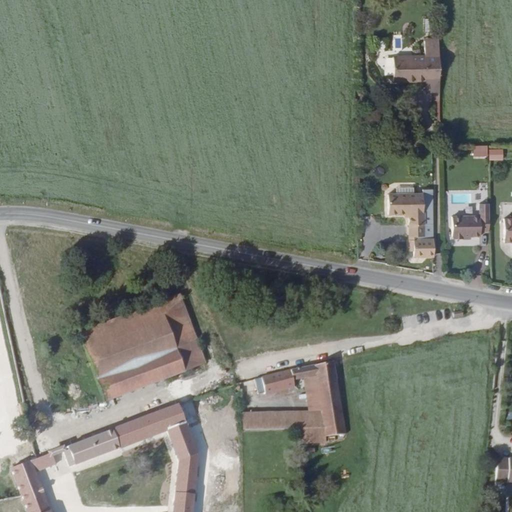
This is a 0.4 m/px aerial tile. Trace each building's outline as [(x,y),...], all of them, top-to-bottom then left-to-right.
[(440,78),(438,39),(424,39),(425,56),(392,57),(393,82),(408,82),(407,78),(425,78),(440,78)] [(485,147),(471,146),(471,158),(485,159),(485,147)] [(486,161),(501,160),(500,149),(486,149),(486,161)] [(422,194),(395,194),(395,200),(387,200),(388,215),(404,215),(404,217),(408,217),(409,237),(424,237),(424,225),(423,225),(423,213),(422,194)] [(489,216),(452,217),(452,237),(454,237),(454,239),(463,239),(463,236),(471,236),(481,236),(480,231),(489,231),(489,216)] [(92,329),(79,334),(104,401),(183,371),(157,304),(96,327),(95,325),(91,326),(92,329)] [(313,366),(290,370),(293,381),(304,379),(315,376),(316,385),(336,382),(332,362),(313,366)] [(261,377),(255,379),(257,388),(263,386),(265,394),(294,387),(293,381),(290,370),(261,377)] [(315,376),(304,379),(309,412),(321,411),(316,385),(315,376)] [(336,382),(316,385),(321,411),(322,422),(313,423),(315,438),(326,437),(345,434),(336,382)] [(31,460),(10,468),(27,511),(191,511),(197,454),(177,405),(111,430),(62,449),(69,467),(118,449),(154,435),(157,443),(158,444),(170,440),(178,462),(173,511),(49,511),(36,478),(34,473),(39,471),(40,475),(57,469),(50,454),(36,459),(31,460)] [(309,412),(242,414),(243,430),(298,429),(299,443),(326,442),(326,437),(315,438),(313,423),(322,422),(321,411),(309,412)] [(506,496),(511,496),(511,457),(493,456),(491,482),(507,483),(506,496)]
